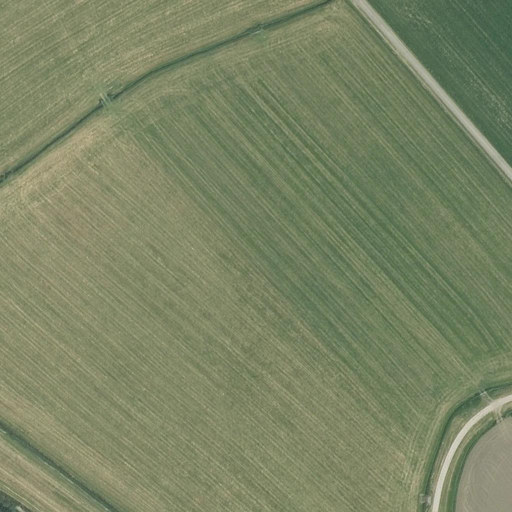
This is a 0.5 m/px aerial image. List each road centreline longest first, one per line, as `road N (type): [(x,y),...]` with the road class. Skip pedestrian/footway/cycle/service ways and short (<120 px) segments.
road 1 (unclassified): [(511,174),(360,0)]
road 2 (unclassified): [(436,511),(454,446),(477,416),(511,398)]
